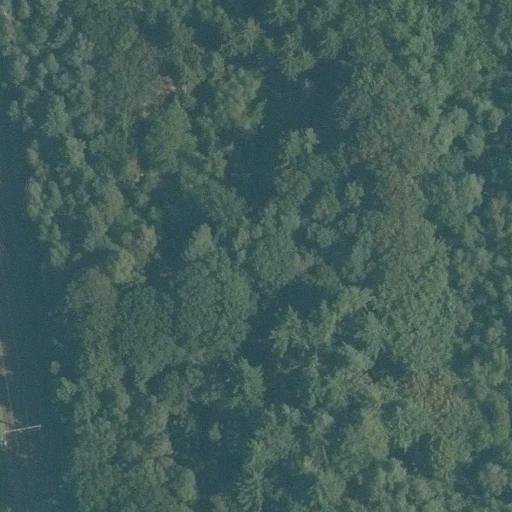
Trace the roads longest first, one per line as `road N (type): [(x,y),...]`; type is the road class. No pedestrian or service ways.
road 1 (track): [(464,511),(363,0)]
road 2 (track): [(391,141),(511,141)]
